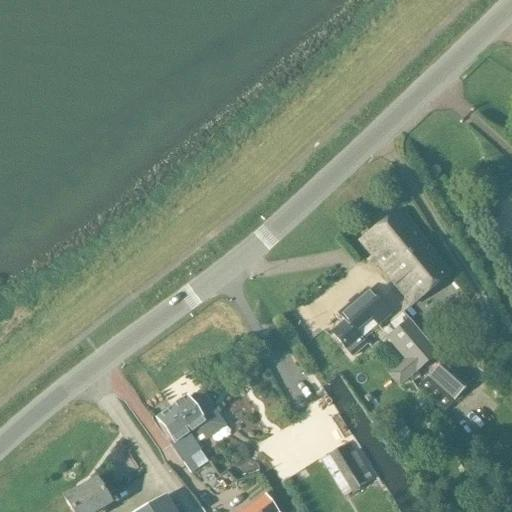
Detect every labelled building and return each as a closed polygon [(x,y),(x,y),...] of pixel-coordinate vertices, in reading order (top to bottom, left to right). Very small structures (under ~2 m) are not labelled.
[(411,305),(451,274),(400,209),(357,244),(411,305)] [(378,324),(388,316),(366,290),(340,313),(347,321),(332,333),(352,357),(365,345),(354,332),(372,317),(378,324)] [(408,321),(389,337),(407,359),(389,374),(399,386),(416,370),(436,354),(408,321)] [(445,358),(428,377),(416,390),(444,414),(455,401),(472,381),(445,358)] [(170,409),(188,435),(197,429),(205,441),(224,427),(201,394),(189,402),(185,398),(170,409)] [(200,451),(188,435),(170,409),(156,419),(173,443),(170,446),(181,463),(200,451)] [(398,417),(386,425),(406,455),(418,448),(398,417)] [(373,480),(366,470),(349,443),(328,456),(352,493),(373,480)] [(72,511),(97,511),(110,505),(95,479),(63,497),(72,511)] [(275,511),(263,495),(241,511),(275,511)] [(172,511),(163,497),(138,511),(172,511)]
